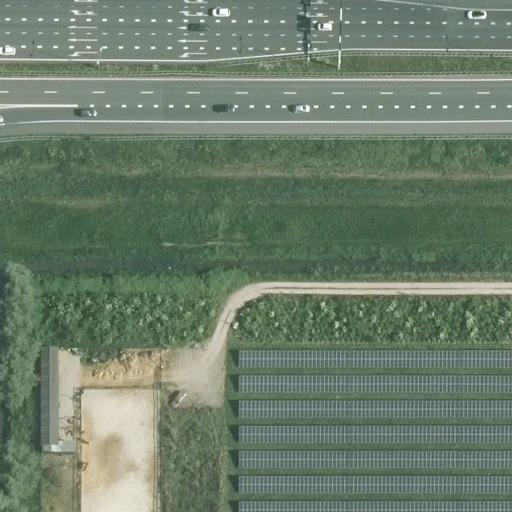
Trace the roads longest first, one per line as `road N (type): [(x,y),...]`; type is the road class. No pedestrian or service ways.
road 1 (trunk): [(511,24),(0,20)]
road 2 (track): [(511,287),(256,288),(227,313),(203,375),(72,374)]
road 3 (trunk): [(77,92),(511,92)]
